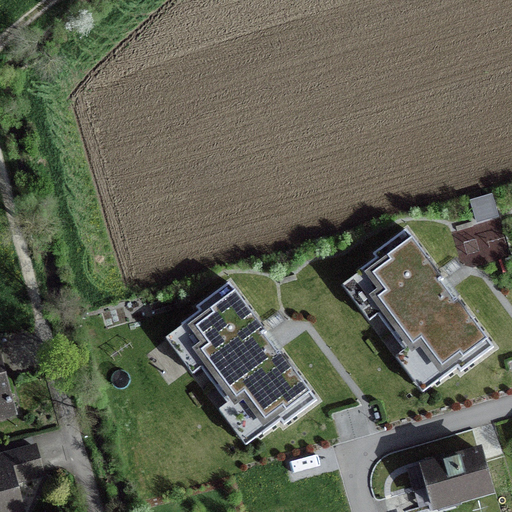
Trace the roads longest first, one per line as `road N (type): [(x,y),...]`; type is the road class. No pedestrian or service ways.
road 1 (residential): [(366,511),(358,463),(372,448),(511,405)]
road 2 (track): [(41,318),(0,170)]
